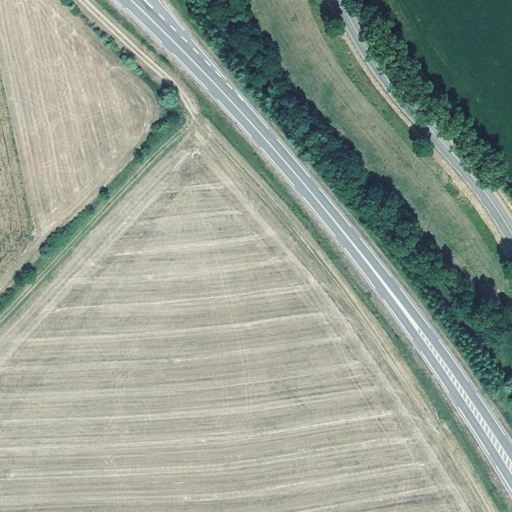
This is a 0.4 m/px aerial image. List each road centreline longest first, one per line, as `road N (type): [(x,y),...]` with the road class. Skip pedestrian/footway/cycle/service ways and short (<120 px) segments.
road 1 (track): [(83,0),(174,87),(351,297),(483,511)]
road 2 (tertiary): [(342,0),(385,77),(511,235)]
road 3 (primary): [(353,248),(511,489)]
road 4 (primary): [(511,453),(482,399),(353,248)]
road 5 (primary): [(353,248),(216,86)]
road 6 (primary): [(216,86),(127,0)]
